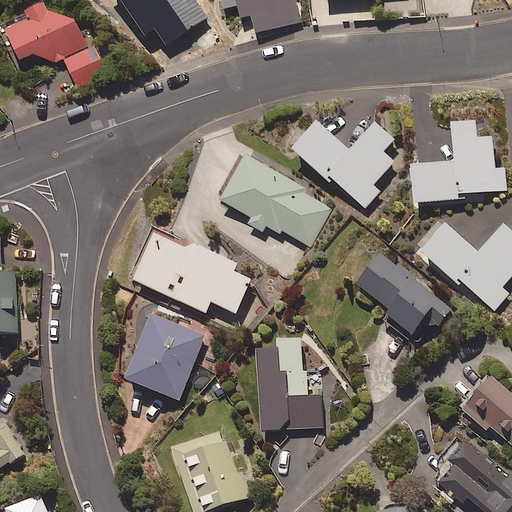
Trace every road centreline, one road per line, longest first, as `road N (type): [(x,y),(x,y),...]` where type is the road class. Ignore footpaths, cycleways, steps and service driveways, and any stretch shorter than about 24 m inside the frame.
road 1 (residential): [(57,146),(323,58),(511,40)]
road 2 (residential): [(57,146),(78,226),(69,359),(74,406),(104,511)]
